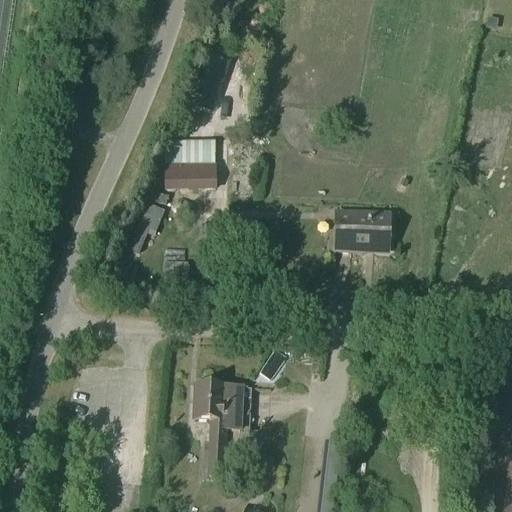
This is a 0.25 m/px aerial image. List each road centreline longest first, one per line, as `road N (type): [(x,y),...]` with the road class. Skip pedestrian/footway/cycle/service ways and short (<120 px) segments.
road 1 (unclassified): [(50,324),(511,339)]
road 2 (unclassified): [(50,324),(177,0)]
road 3 (unclassified): [(12,511),(50,324)]
